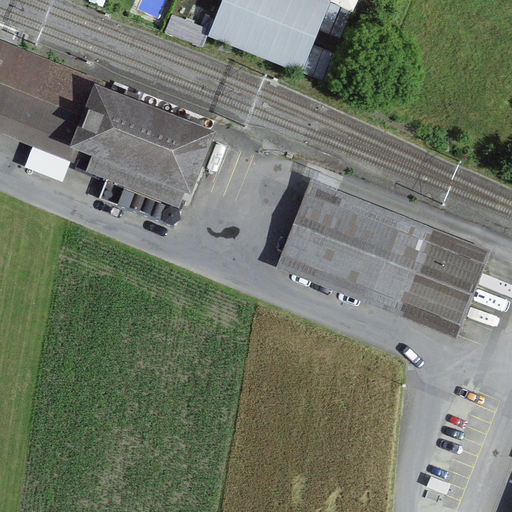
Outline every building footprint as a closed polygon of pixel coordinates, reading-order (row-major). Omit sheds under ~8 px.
[(330,2),(323,0),(222,0),(209,36),(302,73),(330,2)] [(175,11),(168,29),(205,44),(212,26),(175,11)] [(315,43),(305,70),(341,83),(351,55),(315,43)] [(0,114),(76,144),(97,90),(1,52),(0,53),(0,114)] [(188,188),(209,134),(97,90),(76,144),(188,188)] [(284,267),(456,335),(488,254),(316,186),(284,267)]
